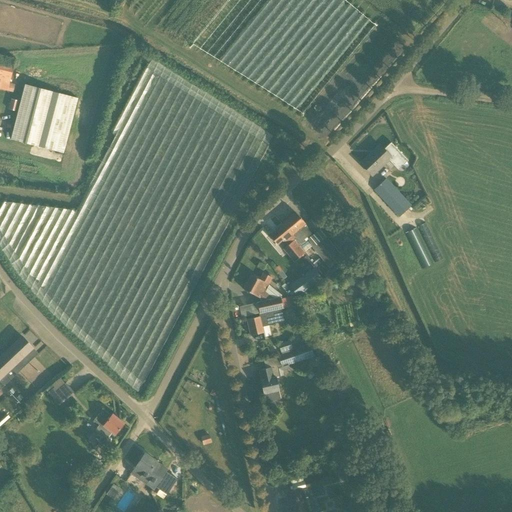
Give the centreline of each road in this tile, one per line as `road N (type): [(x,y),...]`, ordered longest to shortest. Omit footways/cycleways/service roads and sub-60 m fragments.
road 1 (unclassified): [(224,272),(252,223),(336,149),(465,0)]
road 2 (unclassified): [(268,511),(228,333),(224,272)]
road 3 (unclassified): [(145,417),(29,306),(0,267)]
road 4 (unclassified): [(145,417),(224,272)]
road 5 (unclassified): [(238,511),(145,417)]
